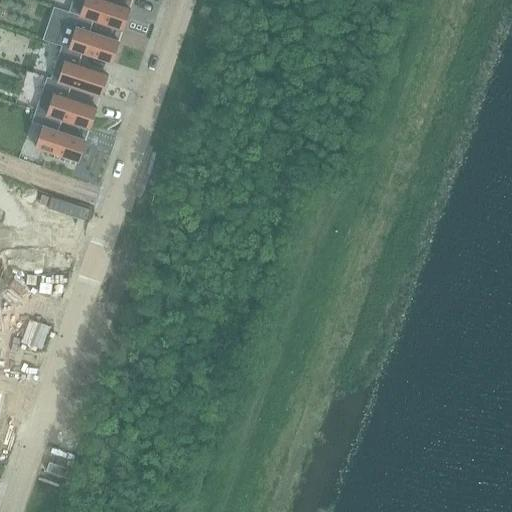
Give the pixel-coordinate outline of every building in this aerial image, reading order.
[(73,0),(69,12),(94,21),(122,30),(129,8),(104,0),(73,0)] [(56,44),(62,46),(82,53),(111,63),(118,41),(90,32),(94,21),(69,12),(67,12),(56,44)] [(79,65),(82,53),(62,46),(51,78),(71,86),(100,96),(107,74),(79,65)] [(67,98),(71,86),(51,78),(47,77),(36,111),(62,120),(89,129),(96,107),(67,98)] [(58,131),(62,120),(36,111),(32,123),(43,126),(36,148),(78,162),(85,140),(58,131)] [(43,511),(67,511),(70,505),(47,498),(43,511)]
